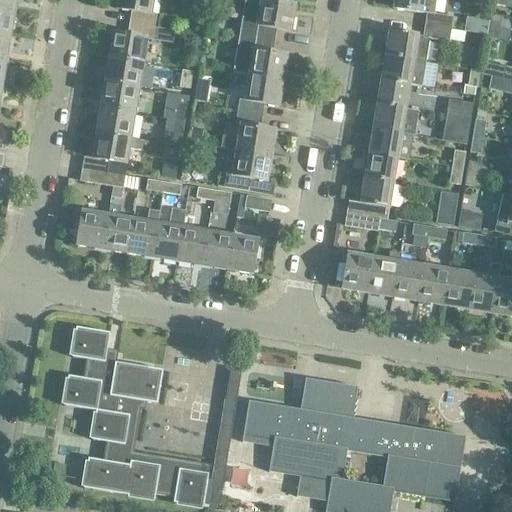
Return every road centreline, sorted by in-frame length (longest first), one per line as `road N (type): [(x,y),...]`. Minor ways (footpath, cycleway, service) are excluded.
road 1 (residential): [(294,331),(345,0)]
road 2 (residential): [(23,288),(68,0)]
road 3 (residential): [(294,331),(23,288)]
road 4 (residential): [(511,368),(294,331)]
road 5 (residential): [(0,433),(23,288)]
